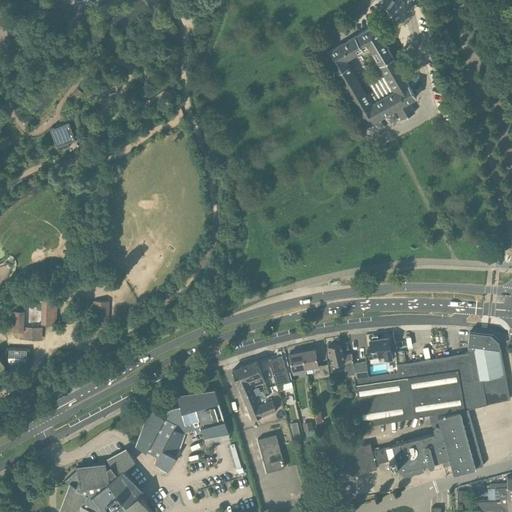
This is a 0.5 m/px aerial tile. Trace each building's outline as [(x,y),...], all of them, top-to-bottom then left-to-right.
[(366,126),(396,108),(402,120),(414,113),(408,101),(416,97),(374,25),(324,54),(366,126)] [(4,42),(1,45),(9,51),(12,48),(4,42)] [(83,144),(75,121),(58,127),(56,128),(64,151),(73,147),(83,144)] [(56,324),(57,300),(42,299),(41,324),(56,324)] [(108,326),(109,301),(94,300),(93,325),(108,326)] [(33,340),(33,327),(24,327),(24,331),(24,340),(33,340)] [(362,426),(463,409),(472,407),(473,408),(509,399),(498,341),(499,341),(491,334),(469,332),(468,348),(469,353),(399,364),(400,371),(368,377),(356,378),(358,385),(356,386),(362,426)] [(386,360),(392,359),(390,350),(394,350),(393,345),(394,345),(394,344),(390,345),(389,337),(370,340),(371,348),(368,348),(369,356),(378,355),(378,358),(386,357),(386,360)] [(355,374),(353,364),(351,353),(343,355),(341,344),(328,346),(332,364),(328,365),(329,372),(345,370),(346,376),(355,374)] [(29,364),(30,349),(11,349),(11,364),(29,364)] [(330,376),(329,372),(328,365),(328,363),(318,365),(315,349),(302,351),(305,373),(306,373),(306,369),(313,368),(314,379),(330,376)] [(293,375),(305,373),(302,351),(289,354),(291,364),(292,371),(293,375)] [(290,382),(288,377),(286,368),(285,368),(286,368),(283,369),(281,364),(284,364),(282,356),(270,359),(269,360),(271,369),(276,386),(290,382)] [(0,357),(0,376),(10,371),(0,357)] [(270,396),(256,360),(232,370),(252,420),(276,411),(272,400),(259,406),(257,401),(270,396)] [(356,378),(368,377),(366,362),(353,364),(355,374),(356,378)] [(142,434),(136,446),(158,458),(155,464),(168,471),(167,472),(168,472),(176,456),(173,454),(184,433),(194,430),(196,434),(201,432),(203,438),(227,431),(228,434),(229,434),(215,389),(192,397),(191,394),(178,398),(178,396),(177,396),(180,405),(168,409),(164,417),(150,409),(149,410),(150,410),(146,419),(148,420),(141,433),(142,434)] [(439,417),(441,424),(434,426),(436,433),(372,450),(370,443),(344,450),(351,475),(377,468),(376,464),(390,460),(392,468),(393,468),(392,464),(397,463),(398,466),(399,469),(401,468),(404,477),(424,471),(422,465),(428,463),(428,464),(429,465),(430,465),(430,466),(431,466),(432,466),(433,465),(434,465),(434,464),(435,463),(435,462),(434,462),(442,460),(444,466),(451,464),(453,474),(483,465),(476,438),(468,409),(439,417)] [(313,417),(314,422),(323,421),(321,410),(314,411),(315,416),(313,417)] [(349,417),(351,428),(361,426),(359,415),(349,417)] [(313,429),(311,421),(303,423),(304,431),(313,429)] [(267,472),(285,467),(276,434),(275,434),(276,435),(258,439),(267,472)] [(59,511),(62,511),(152,511),(139,494),(144,490),(123,469),(135,459),(128,450),(107,467),(106,463),(77,470),(77,469),(77,467),(76,467),(79,480),(76,486),(70,483),(73,485),(59,511)] [(490,484),(490,488),(495,488),(511,487),(511,475),(507,476),(507,483),(490,484)] [(498,499),(501,499),(511,498),(511,487),(495,488),(495,499),(498,499)] [(467,500),(467,490),(457,490),(457,500),(467,500)] [(488,511),(492,511),(511,509),(511,498),(501,499),(501,502),(496,502),(496,501),(480,502),(480,511),(488,511)]
